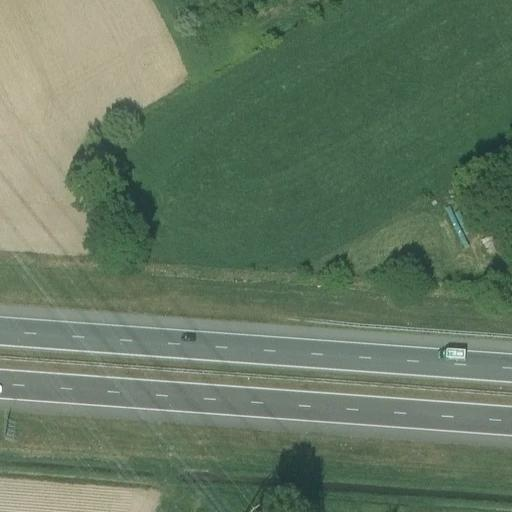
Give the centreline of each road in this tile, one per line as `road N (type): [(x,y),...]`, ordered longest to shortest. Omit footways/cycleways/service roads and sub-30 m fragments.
road 1 (motorway): [(511,370),(0,332)]
road 2 (motorway): [(0,385),(511,422)]
